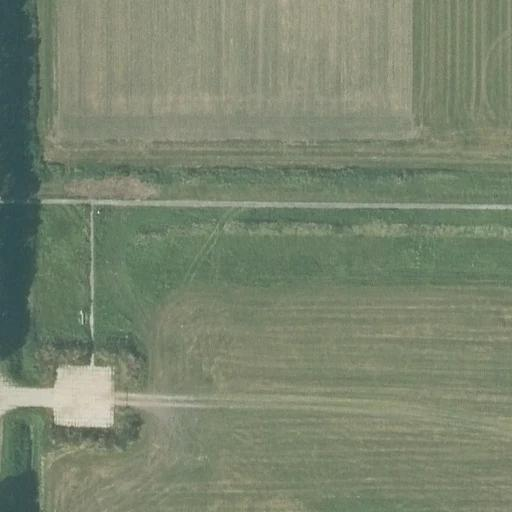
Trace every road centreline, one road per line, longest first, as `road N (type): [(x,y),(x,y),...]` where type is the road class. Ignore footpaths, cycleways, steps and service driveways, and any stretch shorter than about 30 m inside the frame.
road 1 (track): [(0,191),(511,197)]
road 2 (track): [(236,402),(113,399)]
